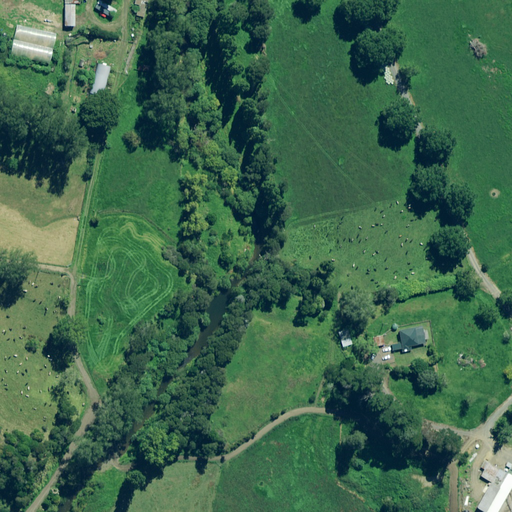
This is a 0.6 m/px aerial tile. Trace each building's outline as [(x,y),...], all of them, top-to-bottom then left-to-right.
[(73,27),(74,4),(80,4),(79,0),(64,0),(65,4),(64,26),(73,27)] [(136,14),(136,16),(142,18),(147,3),(147,0),(134,0),(133,4),(138,6),(137,11),(137,10),(136,10),(136,9),(135,9),(134,9),(133,9),(133,10),(132,10),(132,11),(132,12),(132,13),(133,13),(133,14),(134,14),(135,14),(136,14)] [(56,34),(16,25),(10,56),(49,64),(56,34)] [(110,68),(97,64),(89,94),(102,97),(110,68)] [(400,343),(391,345),(392,351),(401,349),(401,353),(410,351),(409,347),(424,344),(423,340),(428,339),(426,331),(422,332),(421,327),(398,332),(400,343)] [(350,342),(345,330),(337,333),(342,345),(350,342)] [(383,345),(381,336),(373,338),(375,347),(383,345)] [(484,511),(491,499),(501,505),(511,485),(511,464),(506,462),(504,466),(508,468),(508,469),(510,470),(507,475),(483,461),(479,467),(483,469),(479,477),(489,482),(489,483),(475,508),(480,511),(484,511)]
